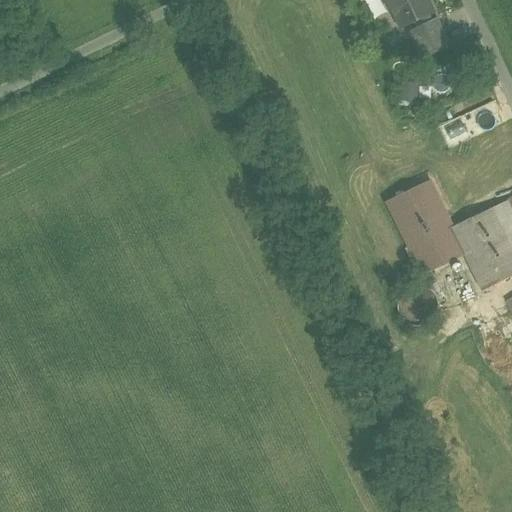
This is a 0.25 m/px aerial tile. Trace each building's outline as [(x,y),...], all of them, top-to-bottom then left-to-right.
[(438,13),(431,0),(383,0),(389,11),(391,12),(401,31),(438,13)] [(453,46),(439,18),(408,33),(422,61),(453,46)] [(418,104),(420,83),(402,82),(400,102),(418,104)] [(452,228),(455,227),(432,180),(385,203),(422,277),(466,256),(452,228)] [(455,227),(452,228),(466,256),(483,291),(511,277),(511,203),(511,200),(455,227)] [(432,290),(429,288),(425,286),(421,285),(417,285),(413,286),(409,287),(406,289),(404,292),(401,295),(399,299),(399,301),(398,303),(398,307),(399,310),(400,314),(401,316),(402,319),(405,321),(407,323),(411,325),(416,327),(420,327),(425,326),(428,325),(430,324),(433,322),(435,320),(437,317),(438,314),(439,311),(439,308),(440,306),(439,303),(439,301),(438,298),(436,295),(434,292),(432,290)]
